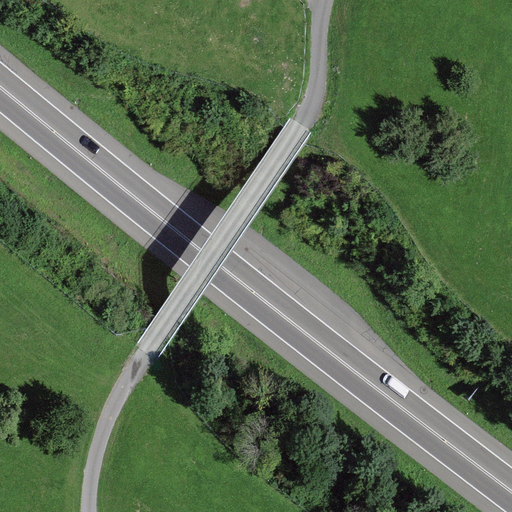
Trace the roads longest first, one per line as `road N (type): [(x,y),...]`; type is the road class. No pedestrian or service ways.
road 1 (trunk): [(0,84),(511,490)]
road 2 (unclassified): [(128,381),(309,127),(319,96),(315,20),(325,0)]
road 3 (track): [(83,511),(88,472),(128,381)]
